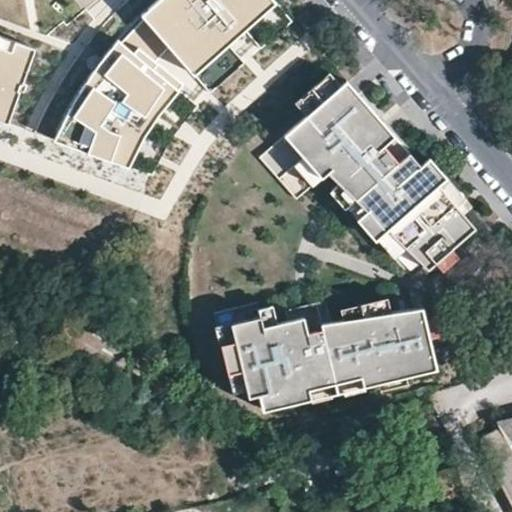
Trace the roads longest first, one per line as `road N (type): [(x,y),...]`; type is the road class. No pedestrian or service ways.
road 1 (unknown): [(135,0),(88,63),(34,164)]
road 2 (residential): [(353,0),(433,90)]
